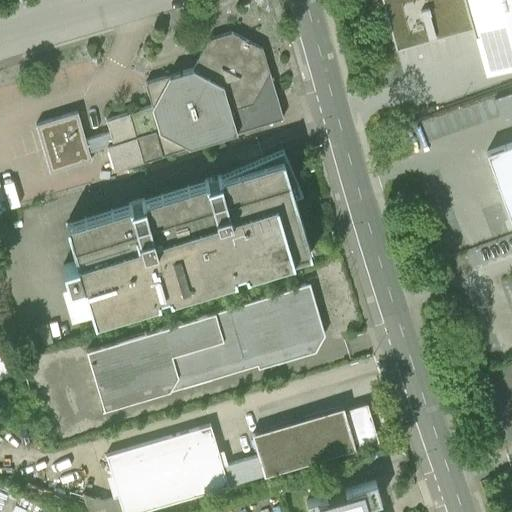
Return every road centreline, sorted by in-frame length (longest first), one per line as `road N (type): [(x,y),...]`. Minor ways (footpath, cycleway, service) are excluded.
road 1 (tertiary): [(461,511),(304,0)]
road 2 (unclassified): [(126,0),(0,35)]
road 3 (unknown): [(103,87),(68,143),(12,167)]
